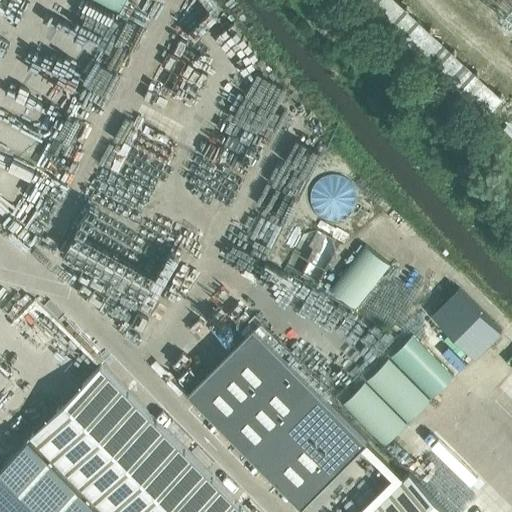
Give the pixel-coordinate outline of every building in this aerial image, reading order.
[(103,0),(120,8),(124,0),(103,0)] [(366,243),(331,286),(356,306),(391,263),(366,243)] [(459,286),(431,314),(473,357),(501,329),(459,286)] [(189,392),(245,449),(312,382),(255,326),(189,392)] [(411,334),(341,403),(384,446),(454,377),(411,334)] [(245,511),(100,365),(0,464),(0,511),(245,511)] [(312,382),(245,449),(302,505),(368,439),(312,382)] [(367,511),(450,511),(409,471),(367,511)]
